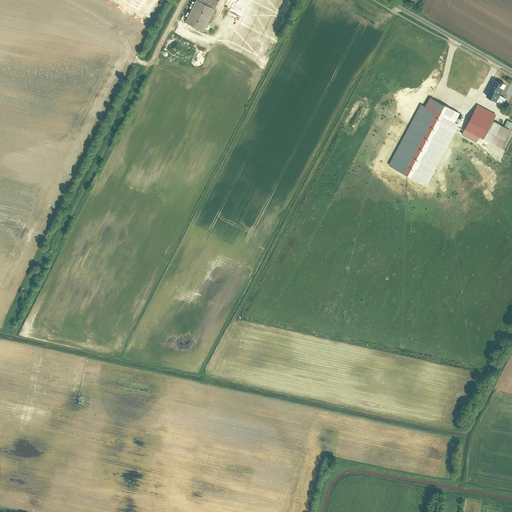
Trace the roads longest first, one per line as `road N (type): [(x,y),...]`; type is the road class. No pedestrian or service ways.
road 1 (track): [(183,0),(55,247),(36,259)]
road 2 (tertiary): [(387,0),(511,70)]
